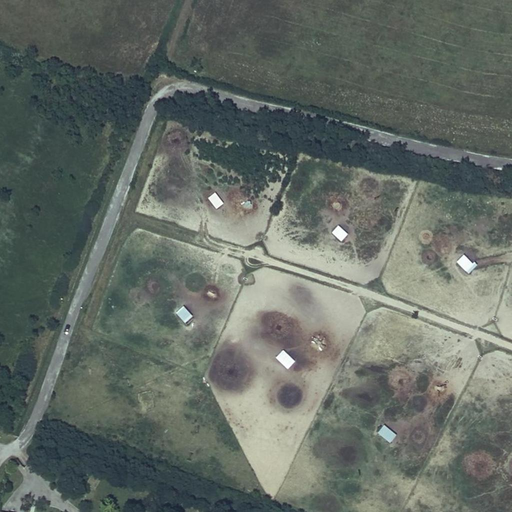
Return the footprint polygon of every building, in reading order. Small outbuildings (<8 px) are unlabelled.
[(209,198),(216,209),(223,204),(216,193),(209,198)] [(342,243),(348,234),(337,227),(331,236),(342,243)] [(457,261),(469,274),(477,266),(465,254),(457,261)] [(176,313),(187,325),(195,318),(184,306),(176,313)] [(276,356),(287,368),(295,361),(284,349),(276,356)] [(144,403),(154,399),(150,390),(140,394),(144,403)] [(378,431),(390,444),(396,438),(385,425),(378,431)]
